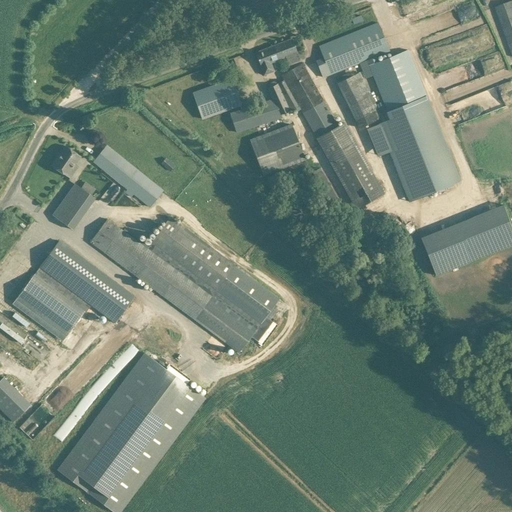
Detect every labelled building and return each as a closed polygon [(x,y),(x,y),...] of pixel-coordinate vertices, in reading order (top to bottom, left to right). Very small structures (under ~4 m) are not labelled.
[(240,13),(263,0),(242,0),(236,4),(240,13)] [(511,53),(511,0),(495,6),(511,53)] [(191,32),(203,26),(198,18),(187,23),(191,32)] [(316,61),(320,70),(323,77),(367,60),(387,112),(391,121),(379,125),(389,151),(402,184),(409,202),(460,182),(426,96),(408,50),(378,62),(376,56),(389,51),(381,32),(378,23),(320,46),(324,58),(316,61)] [(300,60),(291,39),(255,53),(258,62),(264,75),(274,71),(270,63),(287,56),(290,64),(300,60)] [(334,121),(302,63),(281,75),(284,80),(268,88),(272,98),(279,115),(298,106),(315,135),(356,209),(384,194),(343,122),(338,126),(334,121)] [(359,71),(338,80),(358,126),(379,116),(359,71)] [(202,119),(241,105),(231,79),(193,93),(202,119)] [(272,98),(256,105),(262,124),(279,115),(272,98)] [(236,132),(262,124),(256,105),(230,113),(236,132)] [(263,175),(304,159),(291,125),(250,140),(263,175)] [(389,151),(379,125),(368,130),(378,155),(389,151)] [(106,145),(93,162),(101,168),(127,189),(125,192),(131,197),(134,194),(150,207),(163,190),(114,152),(106,145)] [(70,178),(75,170),(72,168),(80,156),(65,146),(52,166),(70,178)] [(170,171),(176,165),(167,158),(162,164),(170,171)] [(95,189),(85,181),(81,188),(75,184),(52,215),(60,221),(73,230),(95,198),(91,194),(95,189)] [(511,220),(506,204),(421,235),(436,274),(511,245),(511,220)] [(107,219),(90,242),(148,285),(239,353),(251,336),(259,342),(258,343),(261,346),(262,345),(263,345),(278,325),(273,321),(266,316),(279,299),(170,218),(151,242),(148,246),(125,229),(123,231),(107,219)] [(59,241),(13,302),(63,340),(91,305),(115,323),(134,297),(59,241)] [(42,361),(51,348),(0,313),(0,317),(2,319),(0,321),(6,325),(1,332),(42,361)] [(57,470),(113,511),(120,511),(205,398),(187,385),(182,381),(186,376),(181,373),(177,377),(162,366),(144,353),(57,470)] [(68,368),(39,399),(39,404),(19,426),(33,438),(68,401),(68,368)] [(31,403),(3,376),(0,378),(0,408),(13,421),(31,403)]
